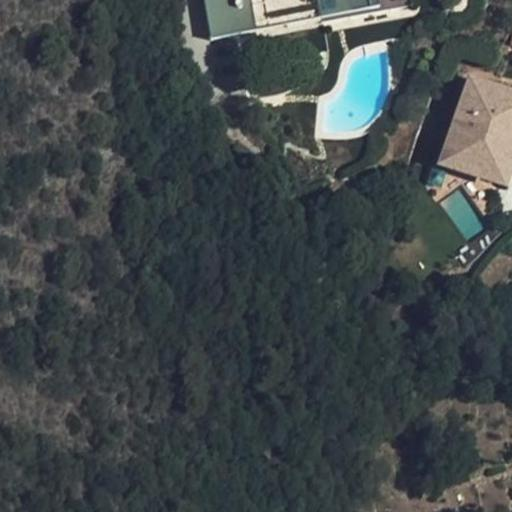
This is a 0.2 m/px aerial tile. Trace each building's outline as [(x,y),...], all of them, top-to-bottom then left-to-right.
[(413,6),(412,0),(205,0),(211,36),(248,30),(247,23),(370,0),(378,0),(380,12),(413,6)] [(502,185),(509,163),(511,155),(511,101),(471,87),(443,165),(502,185)] [(500,284),(502,287),(511,274),(511,259),(504,253),(489,269),(489,272),(477,291),(500,284)] [(469,294),(477,291),(489,272),(489,269),(469,294)] [(480,312),(502,287),(500,284),(477,291),(469,294),(465,299),(480,312)]
